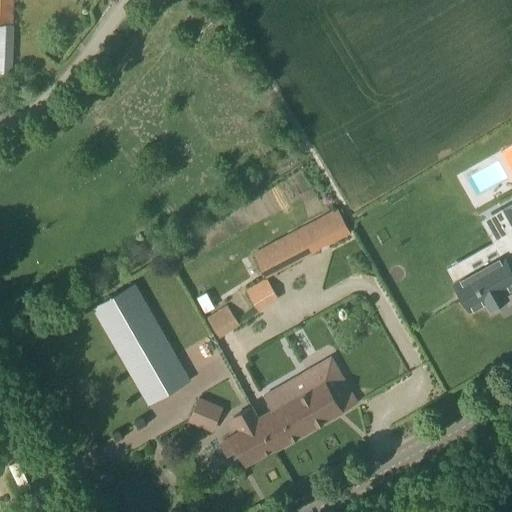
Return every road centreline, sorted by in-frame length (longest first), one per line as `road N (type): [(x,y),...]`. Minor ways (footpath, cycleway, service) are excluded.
road 1 (secondary): [(305,511),(511,395)]
road 2 (unclassified): [(0,124),(63,80),(128,0)]
road 3 (unclassified): [(52,511),(0,398)]
